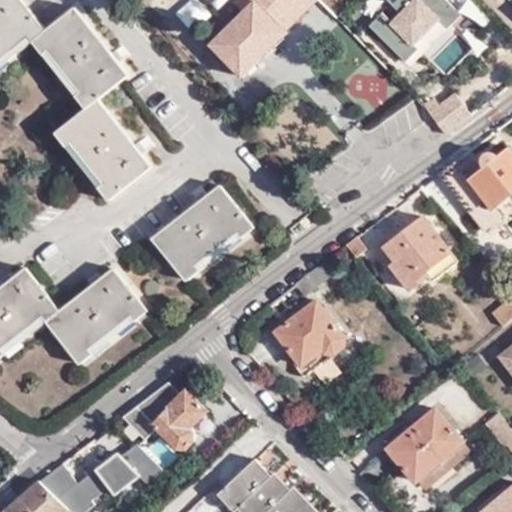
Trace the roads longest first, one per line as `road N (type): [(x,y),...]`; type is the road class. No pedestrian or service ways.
road 1 (unknown): [(0,277),(70,224),(95,228),(127,213),(227,138),(113,0)]
road 2 (residential): [(511,96),(198,335)]
road 3 (residential): [(198,335),(362,511)]
road 4 (residential): [(198,335),(45,458)]
